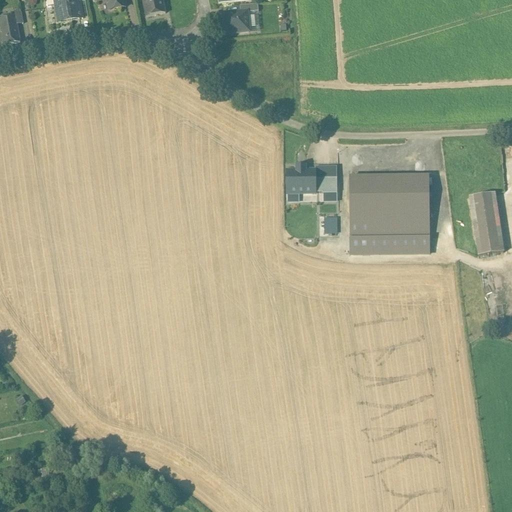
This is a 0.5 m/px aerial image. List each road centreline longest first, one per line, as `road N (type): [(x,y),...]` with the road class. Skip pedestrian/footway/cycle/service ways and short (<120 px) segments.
road 1 (unclassified): [(244,102),(314,133),(350,138),(511,132)]
road 2 (residential): [(0,63),(143,38),(183,55)]
